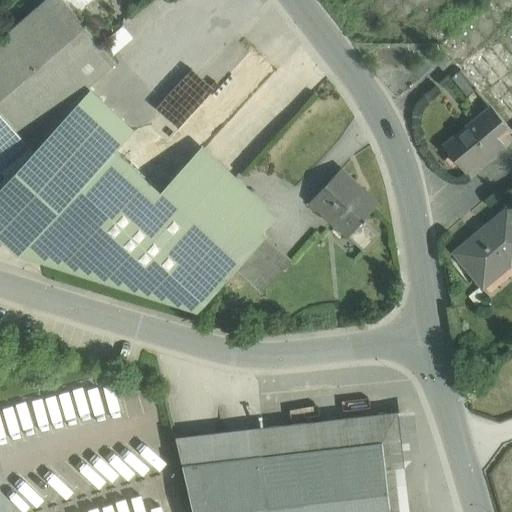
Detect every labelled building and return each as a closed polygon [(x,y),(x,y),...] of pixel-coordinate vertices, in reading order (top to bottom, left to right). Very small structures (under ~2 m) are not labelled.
[(45,0),(27,16),(20,8),(1,24),(8,32),(0,38),(0,110),(26,140),(117,61),(77,14),(64,0),(45,0)] [(64,0),(77,14),(93,0),(64,0)] [(254,51),(154,159),(144,149),(130,164),(131,164),(160,191),(187,163),(273,69),(254,51)] [(91,89),(34,150),(39,156),(0,188),(0,235),(19,254),(134,129),(91,89)] [(0,186),(34,150),(26,140),(0,110),(0,186)] [(496,112),(480,125),(476,120),(444,146),(464,171),(496,144),(496,143),(511,130),(496,112)] [(34,150),(0,186),(0,188),(39,156),(34,150)] [(131,164),(41,261),(193,307),(197,310),(236,268),(266,236),(187,163),(160,191),(131,164)] [(354,181),(341,169),(311,201),(336,224),(340,220),(352,231),(363,220),(376,206),(352,184),(354,181)] [(511,215),(507,209),(456,252),(485,287),(511,264),(511,215)] [(378,234),(363,220),(352,231),(348,235),(364,250),(378,234)] [(266,236),(236,268),(261,292),(291,259),(266,236)] [(309,449),(306,421),(176,436),(193,511),(389,511),(390,511),(382,441),(309,449)]
